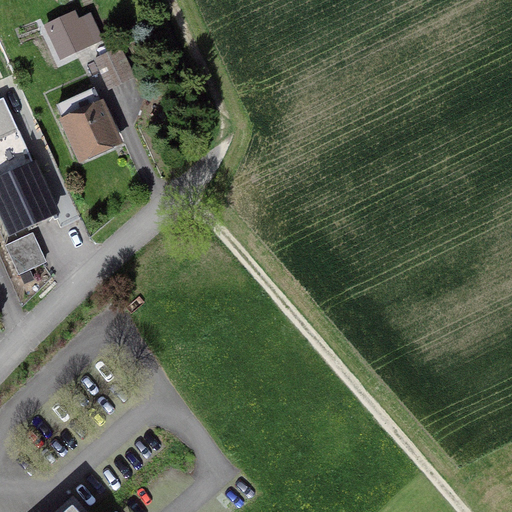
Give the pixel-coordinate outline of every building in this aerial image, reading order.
[(51,23),(64,54),(87,44),(74,13),(51,23)] [(135,80),(121,49),(95,61),(109,91),(135,80)] [(96,92),(58,109),(80,159),(118,141),(96,92)] [(3,101),(0,102),(0,139),(17,132),(3,101)] [(34,168),(0,183),(0,214),(9,235),(54,215),(34,168)] [(32,234),(5,247),(19,276),(46,263),(32,234)]
